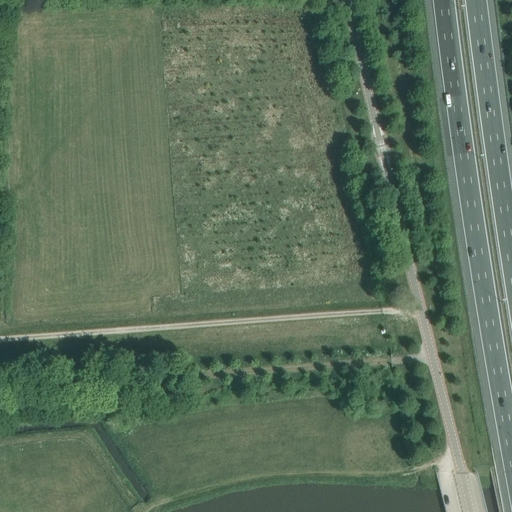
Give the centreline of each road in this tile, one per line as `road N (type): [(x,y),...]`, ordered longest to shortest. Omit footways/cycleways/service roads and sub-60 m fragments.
road 1 (tertiary): [(471,511),(346,0)]
road 2 (motorway): [(443,0),(511,451)]
road 3 (track): [(0,391),(432,357)]
road 4 (motorway): [(511,267),(476,0)]
